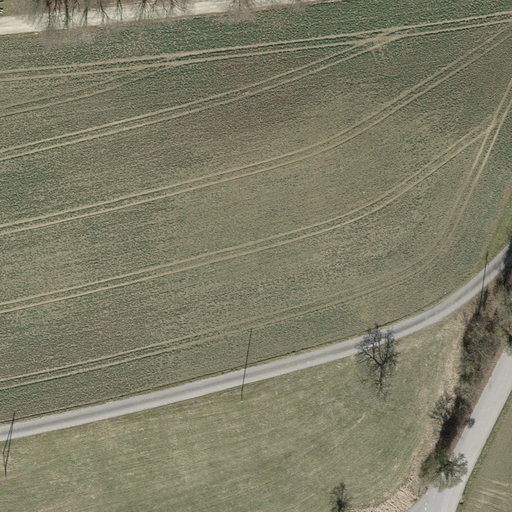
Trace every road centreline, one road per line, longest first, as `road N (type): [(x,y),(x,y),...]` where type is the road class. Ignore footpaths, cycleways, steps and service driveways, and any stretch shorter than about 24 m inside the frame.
road 1 (track): [(511,247),(457,311),(369,348),(0,437)]
road 2 (track): [(207,0),(0,22)]
